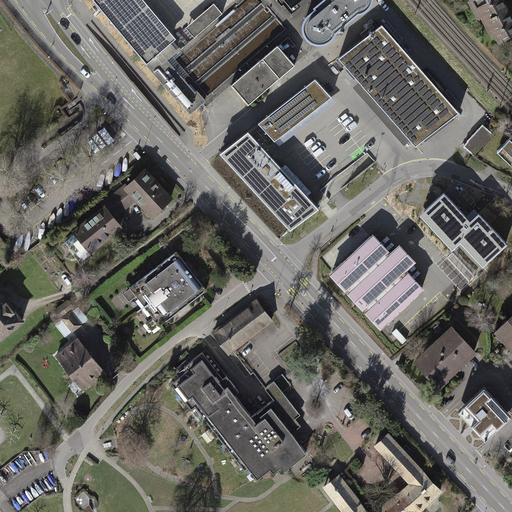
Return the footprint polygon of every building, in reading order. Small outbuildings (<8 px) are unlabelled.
[(92,0),(147,63),(170,43),(176,38),(143,0),(92,0)] [(323,0),(315,8),(316,9),(309,15),(307,16),(305,18),(304,21),(303,25),(303,28),(303,32),(305,36),(307,38),(309,40),(312,42),(314,43),(318,44),(322,44),(326,43),(330,40),(332,38),(334,35),(335,32),(358,13),(360,13),(363,12),(366,10),(369,8),(371,5),(372,2),(372,0),(323,0)] [(511,37),(511,20),(504,0),(469,0),(477,20),(484,18),(494,44),(511,37)] [(214,3),(186,27),(194,37),(223,13),(214,3)] [(458,112),(384,22),(343,57),(417,146),(458,112)] [(408,29),(402,35),(425,60),(431,54),(408,29)] [(295,65),(278,45),(231,85),(248,105),(295,65)] [(261,127),(274,144),(331,100),(318,83),(261,127)] [(475,157),(494,136),(482,125),(463,147),(475,157)] [(249,136),(219,158),(287,233),(316,210),(290,182),(249,136)] [(511,136),(497,152),(511,167),(511,136)] [(148,164),(102,201),(115,216),(135,201),(150,217),(175,196),(148,164)] [(444,193),(419,215),(451,250),(460,242),(482,267),(507,245),(478,213),(469,221),(444,193)] [(115,216),(102,201),(69,228),(92,254),(126,228),(115,216)] [(390,250),(371,230),(329,270),(381,325),(421,287),(405,270),(416,259),(399,242),(390,250)] [(206,290),(177,253),(122,294),(129,302),(133,299),(148,317),(144,320),(152,331),(206,290)] [(0,342),(27,322),(0,289),(0,288),(0,342)] [(259,296),(211,331),(229,354),(276,319),(259,296)] [(60,319),(62,318),(72,311),(75,309),(70,301),(55,311),(60,319)] [(62,318),(73,332),(82,326),(72,311),(62,318)] [(511,313),(493,332),(511,352),(511,313)] [(476,352),(451,323),(411,358),(437,387),(476,352)] [(108,373),(78,336),(53,355),(84,391),(108,373)] [(206,360),(176,384),(253,478),(272,462),(278,470),(304,449),(289,430),(304,418),(270,378),(260,386),(272,400),(253,416),(206,360)] [(511,417),(511,415),(486,387),(460,411),(487,440),(511,417)] [(375,511),(374,511),(343,477),(327,491),(345,511),(416,511),(442,490),(392,433),(376,447),(408,483),(375,511)]
